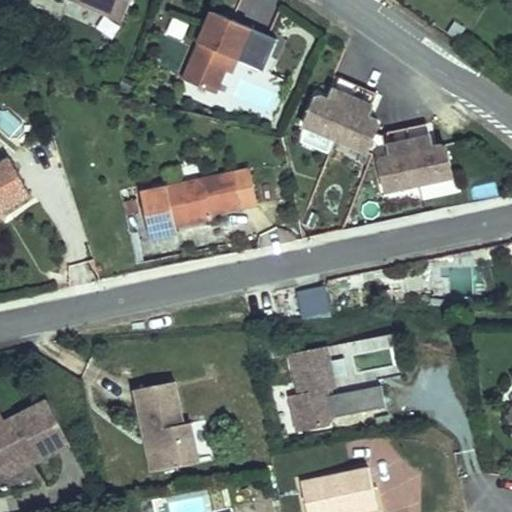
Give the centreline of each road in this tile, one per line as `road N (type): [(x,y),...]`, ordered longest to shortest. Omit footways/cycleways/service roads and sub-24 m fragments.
road 1 (tertiary): [(0,328),(511,220)]
road 2 (tertiary): [(511,113),(338,0)]
road 3 (unknown): [(509,511),(461,431),(395,408)]
